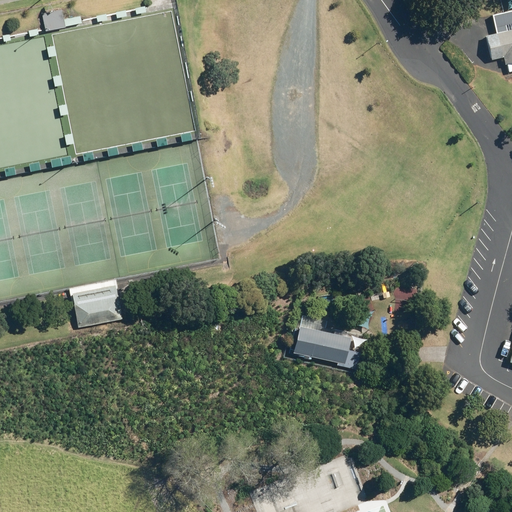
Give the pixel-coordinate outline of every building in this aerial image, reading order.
[(146,7),(132,9),(133,17),(147,15),(146,7)] [(45,25),(46,29),(66,24),(64,20),(62,8),(43,13),(45,25)] [(511,9),(492,15),(496,33),(485,35),(492,60),(505,56),(509,72),(511,71),(511,9)] [(125,11),(111,13),(113,22),(126,19),(125,11)] [(106,14),(93,16),(94,25),(107,23),(106,14)] [(83,16),(69,18),(70,26),(84,24),(83,16)] [(59,76),(50,78),(52,90),(61,89),(59,76)] [(70,132),(61,134),(64,147),(73,145),(70,132)] [(118,284),(73,293),(79,325),(124,316),(118,284)] [(294,328),(289,352),(344,364),(349,340),(294,328)]
